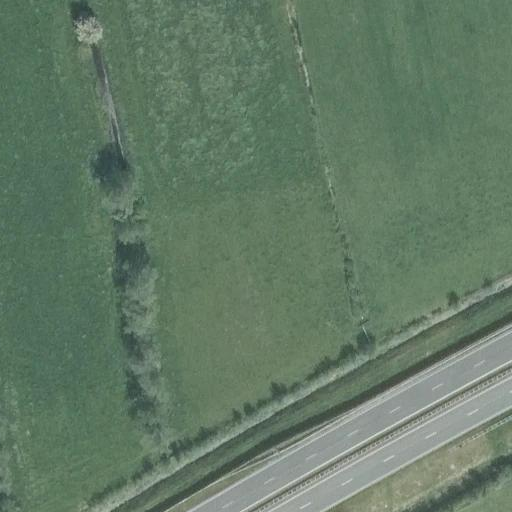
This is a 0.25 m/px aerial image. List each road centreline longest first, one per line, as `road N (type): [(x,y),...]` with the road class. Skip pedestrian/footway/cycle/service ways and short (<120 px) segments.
road 1 (trunk): [(511,345),(215,511)]
road 2 (trunk): [(297,511),(511,392)]
